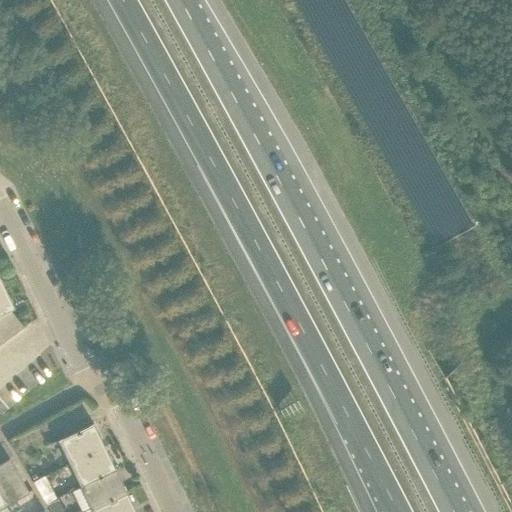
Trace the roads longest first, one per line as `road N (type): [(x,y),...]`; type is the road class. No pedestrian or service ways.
road 1 (motorway): [(456,511),(342,292),(173,0)]
road 2 (motorway): [(112,0),(395,511)]
road 3 (unclassified): [(89,380),(0,205)]
road 4 (unclassified): [(173,511),(113,397),(89,380)]
